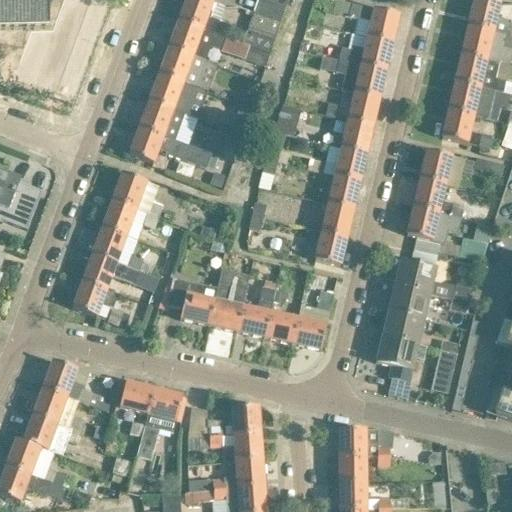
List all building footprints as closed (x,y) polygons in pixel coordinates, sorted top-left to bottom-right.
[(200,0),(186,0),(178,23),(224,40),(228,28),(218,24),(224,9),(211,4),(207,2),(200,0)] [(258,0),(258,2),(284,11),(287,0),(258,0)] [(497,6),(494,5),(474,1),(468,29),(511,39),(511,27),(507,26),(508,23),(494,20),(497,6)] [(258,2),(254,14),(280,23),(284,11),(258,2)] [(336,3),(333,16),(369,25),(365,40),(392,46),(398,18),(336,3)] [(254,14),(241,46),(250,49),(269,56),(279,25),(280,23),(254,14)] [(178,23),(168,49),(204,62),(209,48),(237,58),(236,60),(245,63),(250,49),(241,46),(241,47),(224,41),(224,40),(178,23)] [(511,39),(468,29),(461,57),(498,65),(501,50),(511,53),(511,51),(511,39)] [(341,51),(338,63),(385,74),(392,47),(392,46),(365,40),(362,53),(351,51),(351,53),(341,51)] [(168,50),(158,76),(193,89),(194,90),(203,66),(204,63),(204,62),(168,49),(168,50)] [(494,82),(498,65),(461,57),(454,85),(478,90),(491,93),(501,94),(504,84),(494,82)] [(338,63),(335,75),(345,77),(342,93),(352,96),(379,102),(385,74),(338,63)] [(158,76),(149,103),(184,116),(193,91),(193,89),(158,76)] [(471,118),(478,90),(454,85),(448,112),(471,118)] [(352,96),(345,123),(372,130),(379,102),(352,96)] [(148,103),(139,130),(162,138),(174,143),(183,146),(187,135),(178,131),(184,116),(149,103),(148,103)] [(329,107),(326,119),(336,121),(338,110),(329,107)] [(239,112),(231,136),(240,139),(247,121),(250,113),(240,110),(239,112)] [(465,146),(471,118),(448,112),(441,141),(465,146)] [(345,123),(339,151),(366,157),(372,130),(345,123)] [(139,130),(128,157),(147,164),(152,166),(157,151),(179,159),(177,162),(205,172),(211,157),(183,146),(174,143),(162,138),(139,130)] [(492,140),(482,137),(479,150),(489,152),(492,140)] [(276,165),(279,154),(267,151),(264,162),(276,165)] [(339,151),(333,179),(359,185),(366,157),(339,151)] [(426,153),(419,182),(443,187),(450,159),(446,158),(426,153)] [(273,179),(276,165),(264,162),(258,191),(273,194),(276,179),(273,179)] [(470,177),(474,165),(464,162),(460,175),(470,177)] [(0,174),(0,225),(1,226),(3,221),(27,231),(42,194),(18,184),(19,181),(0,174)] [(224,179),(213,175),(209,187),(220,191),(224,179)] [(157,189),(140,183),(121,176),(111,204),(135,213),(146,217),(169,225),(174,213),(151,205),(157,189)] [(333,179),(326,206),(353,212),(359,185),(333,179)] [(419,182),(413,209),(436,215),(443,187),(419,182)] [(126,239),(135,213),(111,204),(101,230),(126,239)] [(252,217),(263,220),(266,208),(255,205),(252,217)] [(326,206),(320,234),(346,240),(353,212),(326,206)] [(452,207),(449,218),(459,220),(462,209),(452,207)] [(413,209),(406,238),(426,242),(430,243),(442,246),(446,231),(456,234),(459,220),(449,218),(436,215),(413,209)] [(173,226),(169,225),(146,217),(142,228),(169,238),(173,226)] [(260,233),(263,220),(252,217),(249,230),(260,233)] [(215,233),(202,229),(199,237),(213,241),(215,233)] [(125,240),(126,239),(101,230),(92,257),(116,266),(121,252),(129,255),(133,252),(137,244),(125,240)] [(320,234),(313,263),(320,264),(339,269),(346,240),(320,234)] [(482,264),(485,246),(462,241),(458,259),(482,264)] [(225,246),(212,244),(210,253),(223,256),(225,246)] [(127,270),(116,266),(92,257),(82,283),(106,292),(110,280),(153,296),(158,283),(143,278),(127,270)] [(127,270),(143,278),(149,264),(131,257),(127,270)] [(454,292),(433,286),(436,272),(400,263),(394,289),(467,306),(470,296),(473,297),(475,290),(456,285),(454,292)] [(236,335),(241,309),(225,306),(232,271),(221,269),(216,292),(208,328),(236,335)] [(320,293),(315,314),(328,317),(335,283),(310,277),(307,290),(320,293)] [(208,328),(216,292),(172,282),(166,309),(182,312),(179,322),(208,328)] [(96,320),(106,292),(82,283),(72,311),(96,320)] [(269,315),(271,304),(274,295),(276,286),(264,283),(262,292),(261,292),(257,313),(241,309),(236,335),(263,341),(269,315)] [(465,316),(467,306),(394,289),(388,314),(424,323),(427,310),(449,315),(449,312),(465,316)] [(271,304),(284,307),(286,297),(274,295),(271,304)] [(121,315),(112,312),(107,324),(117,328),(121,315)] [(418,347),(424,323),(388,314),(382,339),(418,348),(418,347)] [(297,321),(281,318),(269,315),(263,341),(291,347),(297,321)] [(325,328),(306,324),(297,321),(291,347),(320,353),(325,328)] [(451,330),(449,340),(458,343),(461,332),(451,330)] [(480,333),(471,331),(468,342),(477,344),(480,333)] [(427,349),(418,347),(418,348),(382,339),(376,366),(392,369),(390,380),(389,380),(389,381),(409,386),(412,374),(416,358),(424,360),(427,349)] [(475,356),(477,344),(468,342),(466,354),(475,356)] [(439,353),(456,357),(458,347),(442,343),(439,353)] [(452,373),(456,357),(439,353),(436,369),(452,373)] [(472,368),(475,356),(466,354),(463,366),(472,368)] [(52,364),(42,391),(66,401),(76,404),(78,405),(83,392),(84,389),(72,384),(76,372),(52,364)] [(469,380),(472,368),(463,366),(460,378),(469,380)] [(467,391),(469,380),(460,378),(458,389),(467,391)] [(146,415),(152,392),(125,385),(119,409),(146,415)] [(464,403),(467,391),(458,389),(455,401),(464,403)] [(42,391),(32,418),(56,427),(66,401),(42,391)] [(83,392),(78,405),(87,408),(88,407),(92,396),(83,392)] [(172,437),(177,418),(182,399),(152,392),(146,415),(143,429),(157,433),(172,437)] [(511,398),(504,396),(497,419),(511,423),(511,398)] [(97,398),(93,409),(106,414),(108,402),(97,398)] [(462,415),(464,403),(455,401),(453,413),(462,415)] [(257,409),(231,411),(233,440),(259,438),(257,409)] [(189,430),(187,443),(221,441),(221,430),(206,431),(205,413),(200,412),(191,410),(189,430)] [(32,418),(23,444),(40,451),(47,453),(56,427),(32,418)] [(67,430),(78,434),(82,422),(71,418),(67,430)] [(140,439),(143,429),(131,426),(129,436),(140,439)] [(157,433),(143,429),(140,439),(141,439),(135,460),(149,463),(157,433)] [(67,430),(62,442),(73,446),(77,435),(78,434),(67,430)] [(377,433),(337,433),(338,461),(365,460),(365,458),(377,457),(377,459),(389,459),(389,449),(377,449),(377,433)] [(221,441),(187,443),(188,454),(234,451),(235,466),(261,464),(259,438),(233,440),(221,441)] [(16,442),(6,468),(30,477),(40,451),(23,444),(16,442)] [(427,459),(427,466),(439,466),(440,466),(440,454),(438,454),(432,454),(427,459)] [(389,459),(377,459),(377,469),(390,469),(389,459)] [(365,460),(338,461),(338,487),(365,486),(365,460)] [(114,461),(110,474),(127,478),(131,465),(114,461)] [(236,482),(213,483),(213,493),(225,493),(237,492),(263,490),(261,464),(235,466),(236,482)] [(6,468),(0,484),(0,497),(20,505),(26,488),(47,496),(51,485),(30,477),(6,468)] [(365,486),(338,487),(338,511),(389,511),(389,502),(366,502),(365,486)] [(237,492),(225,493),(226,504),(226,511),(264,511),(263,490),(237,492)] [(494,492),(485,493),(486,506),(495,505),(494,492)] [(213,493),(189,495),(190,506),(226,504),(225,493),(213,493)] [(179,511),(178,496),(175,496),(161,497),(161,507),(162,511),(161,511),(179,511)]
